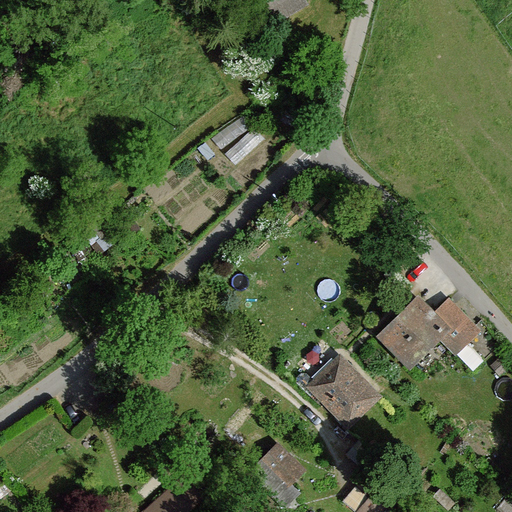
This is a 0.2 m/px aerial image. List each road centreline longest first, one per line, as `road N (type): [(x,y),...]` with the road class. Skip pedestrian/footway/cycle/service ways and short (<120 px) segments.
road 1 (unclassified): [(325,141),(102,350),(0,424)]
road 2 (unclassified): [(325,141),(511,338)]
road 3 (residential): [(367,0),(325,141)]
